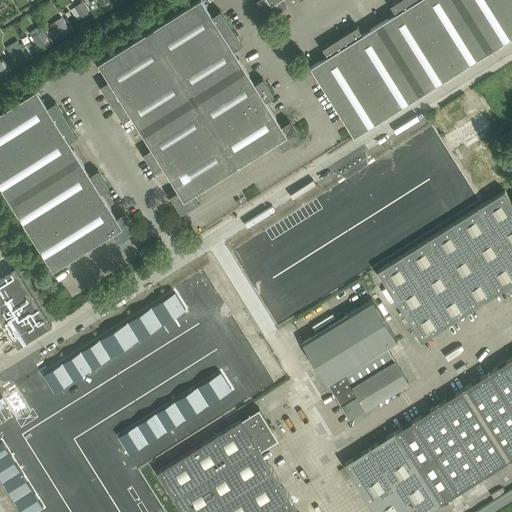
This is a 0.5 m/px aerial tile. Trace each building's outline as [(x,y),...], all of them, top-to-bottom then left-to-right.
[(281,125),(266,101),(274,95),(263,78),(255,83),(234,50),(242,45),(220,10),(212,15),(202,0),(198,0),(99,62),(109,80),(101,85),(123,119),(131,114),(152,147),(144,153),(155,170),(163,165),(178,190),(170,195),(181,213),(199,201),(194,193),(237,166),(278,140),(283,149),(301,138),(289,120),(281,125)] [(258,0),(268,16),(286,5),(282,0),(258,0)] [(354,135),(511,35),(511,0),(397,0),(391,4),(396,13),(363,33),(358,25),(323,47),(328,55),(311,66),(354,135)] [(89,13),(82,1),(74,6),(81,18),(89,13)] [(55,21),(61,31),(68,26),(62,17),(55,21)] [(39,44),(47,39),(41,30),(33,34),(39,44)] [(25,53),(17,40),(10,44),(18,57),(25,53)] [(109,187),(102,175),(98,169),(90,174),(69,141),(77,136),(56,101),(47,106),(37,89),(0,112),(0,183),(53,269),(113,232),(118,240),(136,229),(125,211),(116,217),(101,192),(109,187)] [(484,113),(442,134),(450,150),(465,142),(467,145),(493,132),(484,113)] [(432,121),(442,134),(449,128),(440,115),(432,121)] [(511,200),(505,189),(377,270),(422,340),(511,282),(511,200)] [(334,266),(347,259),(329,229),(316,236),(334,266)] [(155,260),(147,246),(140,250),(149,264),(155,260)] [(16,265),(0,275),(0,316),(18,345),(28,339),(33,336),(52,324),(50,321),(55,318),(23,265),(18,269),(16,265)] [(175,291),(44,373),(55,391),(186,309),(175,291)] [(397,340),(372,297),(302,340),(328,382),(388,346),(397,340)] [(350,418),(409,381),(388,346),(328,382),(350,418)] [(441,502),(511,456),(511,356),(396,430),(441,502)] [(220,371),(119,435),(130,452),(232,388),(220,371)] [(17,391),(6,398),(16,413),(26,407),(17,391)] [(299,511),(289,495),(273,469),(260,448),(278,437),(273,428),(270,430),(268,426),(270,425),(259,407),(157,470),(183,511),(299,511)] [(425,511),(441,502),(396,430),(344,463),(375,511),(425,511)] [(3,441),(0,442),(0,475),(23,511),(34,511),(44,506),(3,441)]
